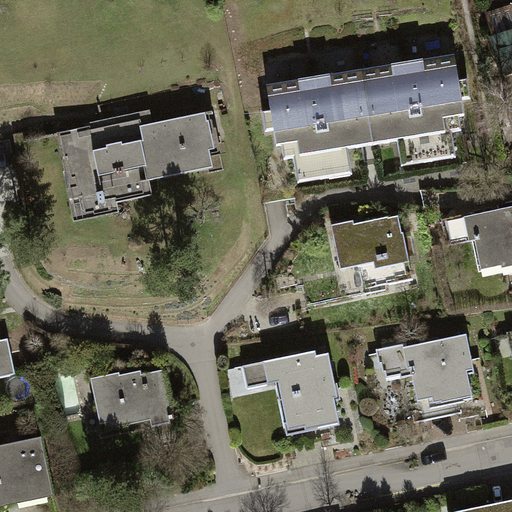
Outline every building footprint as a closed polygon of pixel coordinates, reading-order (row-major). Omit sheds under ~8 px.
[(511,6),(488,15),(495,37),(490,39),(503,80),(511,76),(511,6)] [(454,56),(360,71),(372,144),(397,140),(399,154),(454,145),(452,132),(460,131),(458,117),(464,116),(461,99),(469,98),(466,79),(458,81),(454,56)] [(372,144),(360,71),(266,87),(270,111),(262,113),(265,132),(272,130),(275,146),(281,145),(284,160),(292,158),(294,171),(349,162),(347,149),(372,144)] [(147,181),(212,167),(210,157),(221,155),(211,111),(152,124),(150,113),(66,131),(72,159),(66,160),(68,167),(62,168),(69,199),(96,193),(98,202),(112,199),(113,204),(151,196),(147,181)] [(511,205),(468,214),(479,265),(511,258),(511,205)] [(411,280),(398,215),(354,224),(354,221),(331,226),(340,270),(360,266),(365,289),(411,280)] [(471,359),(466,333),(406,346),(417,401),(451,394),(452,399),(471,395),(464,361),(471,359)] [(0,377),(15,375),(8,338),(0,339),(0,377)] [(272,359),(287,430),(315,424),(315,427),(338,422),(331,389),(336,388),(328,353),(315,356),(313,351),(272,359)] [(89,378),(100,430),(177,414),(175,401),(168,402),(162,369),(144,373),(141,361),(121,366),(120,363),(109,365),(111,373),(89,378)] [(0,444),(0,505),(51,495),(39,436),(0,444)] [(511,511),(511,499),(452,511),(511,511)]
